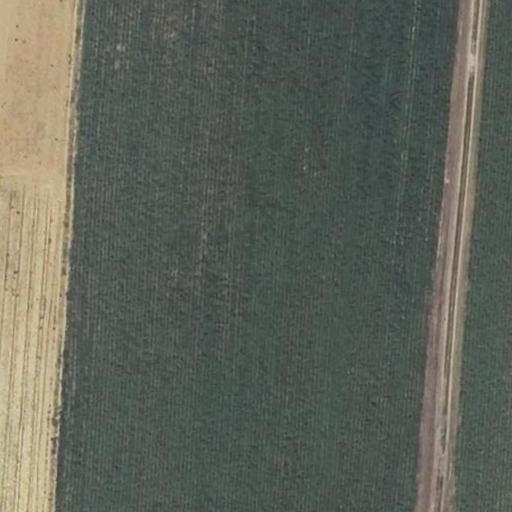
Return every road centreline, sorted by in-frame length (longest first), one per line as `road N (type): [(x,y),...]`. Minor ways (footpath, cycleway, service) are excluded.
road 1 (track): [(434,511),(476,0)]
road 2 (track): [(49,511),(83,0)]
